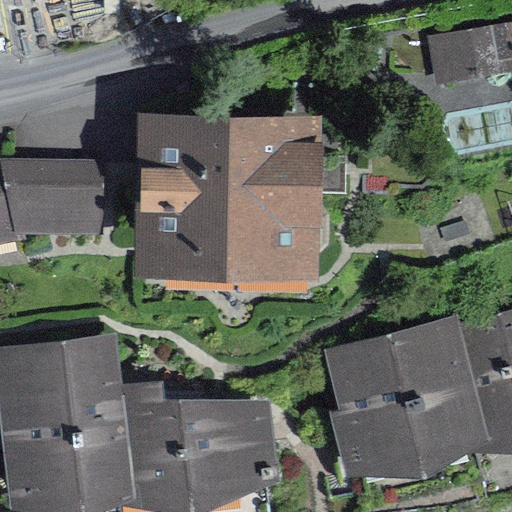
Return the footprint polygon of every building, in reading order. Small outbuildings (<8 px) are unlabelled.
[(511,19),(428,32),(435,81),(511,69),(511,19)] [(320,272),(321,247),(329,239),(330,213),(322,205),(324,112),(135,107),(131,268),(320,272)] [(0,155),(0,240),(16,237),(14,229),(102,231),(104,158),(0,155)] [(511,307),(462,320),(441,326),(472,446),(511,448),(511,307)] [(426,472),(472,446),(441,326),(462,320),(460,312),(325,347),(340,403),(330,406),(349,471),(426,472)] [(121,382),(115,329),(0,343),(0,414),(11,504),(71,511),(89,511),(120,500),(137,503),(121,382)] [(121,382),(137,503),(193,511),(281,476),(271,395),(164,394),(162,377),(121,382)]
